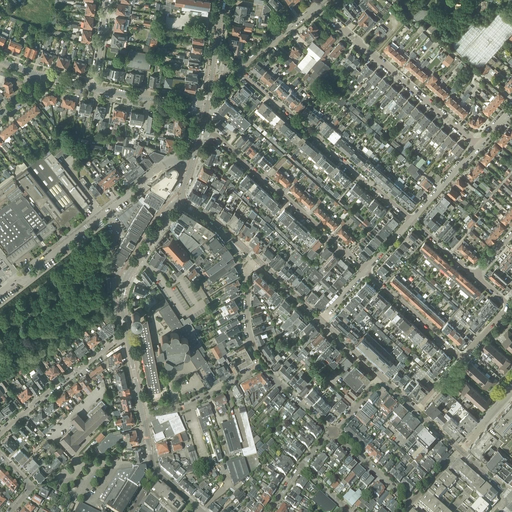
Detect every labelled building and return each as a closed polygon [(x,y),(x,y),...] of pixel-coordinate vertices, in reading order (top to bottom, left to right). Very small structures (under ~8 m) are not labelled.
[(166,0),(165,5),(163,4),(162,10),(170,11),(169,13),(180,14),(181,8),(185,8),(185,9),(188,9),(189,9),(189,11),(192,12),(193,12),(192,13),(195,14),(195,12),(196,12),(199,13),(200,11),(201,11),(200,13),(207,14),(207,10),(207,8),(208,8),(209,0),(206,0),(166,0)] [(278,11),(283,6),(277,0),(269,0),(269,1),(271,3),(270,4),(273,8),(274,7),(278,11)] [(363,0),(364,1),(367,4),(370,7),(375,12),(376,13),(379,10),(375,6),(371,1),(372,0),(363,0)] [(354,2),(353,4),(351,2),(348,5),(347,4),(345,4),(344,5),(344,6),(344,7),(347,11),(346,12),(345,13),(347,15),(349,15),(350,14),(353,17),(360,11),(356,7),(357,6),(354,2)] [(262,17),(264,5),(257,3),(255,13),(251,12),(251,15),(255,15),(259,16),(262,17)] [(267,15),(267,13),(271,9),(266,4),(264,4),(264,5),(262,17),(259,16),(258,22),(259,22),(258,26),(263,27),(263,25),(267,25),(268,16),(266,16),(266,14),(267,15)] [(236,12),(246,14),(246,11),(249,12),(249,8),(247,7),(237,6),(237,7),(236,7),(236,9),(237,9),(236,10),(236,12)] [(93,16),(94,10),(78,7),(77,9),(83,10),(85,11),(85,14),(93,16)] [(411,15),(420,22),(429,11),(427,10),(417,8),(411,15)] [(479,71),(511,33),(511,23),(498,11),(485,26),(480,22),(476,26),(471,22),(450,46),(479,71)] [(245,17),(246,14),(236,12),(235,15),(236,15),(235,16),(235,17),(235,18),(235,19),(245,21),(245,20),(247,21),(248,17),(245,17)] [(362,26),(370,17),(365,12),(362,14),(358,19),(360,20),(358,22),(360,24),(359,25),(362,27),(362,26)] [(370,17),(362,26),(368,31),(376,21),(370,17)] [(435,35),(440,28),(431,21),(426,28),(435,35)] [(315,38),(319,35),(315,30),(318,28),(314,23),(307,28),(312,35),(315,38)] [(387,31),(381,26),(379,27),(378,27),(372,34),(373,34),(372,34),(379,40),(380,40),(386,33),(385,33),(385,32),(387,31)] [(305,39),(306,41),(310,38),(312,40),(315,38),(312,35),(307,28),(300,34),(305,39)] [(151,37),(158,38),(158,32),(155,32),(155,30),(149,29),(149,33),(151,33),(151,37)] [(236,33),(233,32),(232,35),(241,37),(240,40),(247,41),(248,35),(241,33),(236,33)] [(202,43),(203,38),(203,36),(197,35),(197,34),(193,33),(192,42),(202,43)] [(327,49),(335,39),(331,35),(324,42),(321,45),(326,50),(327,49)] [(156,47),(158,38),(151,37),(151,38),(151,39),(150,39),(149,46),(156,47)] [(13,50),(16,41),(11,39),(7,47),(13,50)] [(242,50),(244,41),(231,39),(230,46),(233,47),(232,50),(236,50),(237,51),(238,52),(240,51),(240,50),(242,50)] [(402,43),(399,46),(400,48),(401,48),(403,45),(402,45),(403,44),(407,40),(406,39),(401,43),(402,43)] [(433,43),(433,42),(430,39),(427,42),(425,45),(428,48),(433,43)] [(18,52),(23,41),(20,40),(19,43),(16,41),(13,50),(18,52)] [(403,45),(401,48),(402,49),(404,47),(406,46),(410,42),(407,40),(403,44),(402,45),(403,45)] [(308,53),(297,65),(307,73),(311,67),(319,58),(325,52),(313,41),(305,50),(308,53)] [(388,44),(383,50),(385,51),(385,52),(386,53),(387,53),(388,54),(393,48),(396,44),(393,42),(390,45),(388,44)] [(340,43),(339,43),(330,53),(331,53),(329,55),(332,58),(334,56),(336,58),(345,47),(342,45),(342,44),(341,43),(340,43)] [(393,48),(388,54),(388,55),(389,56),(390,56),(392,58),(397,52),(396,50),(399,47),(396,44),(393,48)] [(32,48),(29,46),(26,45),(23,54),(29,56),(32,48)] [(35,58),(38,50),(35,49),(36,45),(33,45),(32,48),(29,56),(35,58)] [(301,52),(294,46),(293,47),(292,47),(291,48),(291,49),(288,53),(293,57),(294,56),(297,59),(300,56),(299,55),(301,52)] [(64,58),(67,49),(63,48),(60,57),(58,56),(56,64),(62,66),(64,58)] [(319,58),(323,62),(326,59),(324,58),(329,52),(327,49),(326,50),(325,52),(322,56),(319,58)] [(136,68),(141,69),(145,69),(149,70),(149,67),(150,66),(151,54),(129,50),(126,66),(136,68)] [(274,55),(278,58),(283,53),(279,50),(274,55)] [(50,54),(48,53),(46,61),(51,63),(54,53),(51,52),(50,54)] [(344,65),(346,67),(350,63),(356,56),(351,52),(350,52),(345,59),(347,61),(344,65)] [(397,52),(392,58),(395,59),(395,60),(396,61),(397,61),(402,56),(397,52)] [(450,64),(454,59),(448,55),(445,59),(450,64)] [(349,70),(352,65),(355,67),(361,60),(356,56),(350,63),(346,67),(349,70)] [(402,56),(397,61),(398,62),(398,63),(399,64),(402,66),(407,60),(402,56)] [(289,65),(293,61),(288,57),(285,60),(284,61),(289,65)] [(78,70),(81,59),(78,58),(78,61),(75,60),(73,69),(78,70)] [(331,68),(323,62),(319,58),(311,67),(315,70),(310,76),(319,82),(331,68)] [(408,62),(405,66),(406,67),(407,68),(407,69),(408,70),(409,70),(414,64),(417,61),(415,59),(413,58),(412,59),(411,58),(410,60),(408,62)] [(188,63),(188,67),(197,68),(199,68),(199,65),(198,64),(198,62),(188,60),(189,60),(183,59),(183,62),(184,62),(184,63),(188,63)] [(259,77),(266,70),(263,68),(269,61),(268,60),(266,62),(261,66),(255,73),(259,77)] [(419,68),(414,74),(416,76),(417,78),(418,77),(419,78),(424,72),(421,70),(426,64),(425,64),(428,61),(426,60),(421,65),(419,68)] [(261,66),(266,62),(264,61),(260,65),(257,63),(250,69),(255,73),(261,66)] [(293,61),(289,65),(286,68),(290,72),(297,65),(293,61)] [(419,63),(417,66),(414,64),(409,70),(410,70),(410,71),(411,72),(412,72),(414,74),(419,68),(421,65),(419,63)] [(484,76),(486,74),(491,68),(486,64),(480,72),(484,76)] [(358,81),(360,79),(362,77),(370,68),(366,65),(361,72),(363,73),(360,76),(359,78),(357,80),(358,81)] [(116,67),(114,66),(113,66),(112,69),(108,68),(106,68),(104,76),(107,77),(113,78),(115,69),(116,67)] [(271,75),(278,68),(276,66),(269,73),(267,71),(260,78),(264,82),(271,75)] [(117,67),(116,67),(115,69),(113,78),(120,80),(120,79),(122,80),(124,71),(121,71),(122,71),(118,70),(118,67),(117,67)] [(135,82),(139,83),(142,83),(144,71),(141,71),(141,69),(136,68),(135,71),(137,71),(136,73),(137,73),(135,82)] [(198,80),(198,79),(197,77),(197,75),(188,73),(186,73),(187,69),(181,69),(180,68),(180,72),(185,73),(185,74),(186,75),(185,81),(186,81),(189,81),(189,80),(196,82),(196,81),(197,81),(198,80)] [(269,86),(275,79),(273,77),(280,69),(278,68),(271,75),(264,82),(269,86)] [(368,77),(373,71),(370,68),(362,77),(360,79),(358,81),(360,83),(362,81),(363,79),(366,76),(368,77)] [(137,73),(136,73),(130,72),(129,77),(127,77),(126,80),(128,81),(135,82),(137,73)] [(366,89),(378,75),(375,72),(365,83),(367,84),(364,88),(366,89)] [(424,72),(419,78),(419,79),(420,80),(421,80),(423,82),(428,76),(424,72)] [(503,79),(499,75),(497,73),(495,72),(492,76),(495,79),(497,77),(501,80),(503,79)] [(312,78),(307,73),(304,76),(310,81),(312,78)] [(149,82),(149,85),(156,86),(158,86),(159,82),(159,81),(160,75),(156,75),(156,77),(150,76),(150,78),(149,82)] [(378,75),(366,89),(367,91),(374,83),(375,85),(381,78),(378,75)] [(430,78),(425,84),(427,86),(429,87),(430,88),(435,82),(438,79),(433,75),(430,78)] [(270,86),(274,90),(282,81),(279,77),(270,86)] [(186,81),(185,81),(182,80),(173,79),(172,79),(164,78),(163,87),(172,88),(172,87),(175,89),(177,90),(178,90),(178,89),(180,88),(181,88),(180,90),(194,92),(194,91),(195,90),(195,89),(195,88),(195,84),(192,83),(189,83),(188,83),(185,82),(186,81)] [(5,88),(12,87),(12,85),(13,82),(4,79),(2,85),(5,86),(5,88)] [(378,92),(386,82),(383,79),(377,86),(379,87),(376,90),(375,89),(369,97),(371,99),(378,92)] [(274,90),(279,94),(285,88),(287,85),(290,82),(288,80),(286,84),(283,81),(274,90)] [(510,92),(511,90),(511,85),(507,81),(505,83),(506,84),(503,87),(510,92)] [(382,94),(384,91),(390,85),(386,82),(378,92),(371,99),(370,100),(373,103),(381,93),(382,94)] [(434,92),(440,86),(435,82),(430,88),(430,89),(431,90),(432,90),(434,92)] [(244,85),(240,90),(247,96),(249,98),(254,102),(257,105),(259,102),(258,100),(257,101),(251,96),(253,93),(244,85)] [(279,94),(283,98),(289,92),(290,92),(292,90),(290,88),(287,85),(285,88),(279,94)] [(296,96),(300,92),(303,88),(301,86),(295,93),(293,91),(291,92),(285,99),(289,103),(296,96)] [(382,103),(386,99),(395,89),(391,86),(385,93),(387,95),(384,98),(383,100),(381,102),(382,103)] [(439,95),(444,90),(440,86),(434,92),(437,93),(437,94),(438,95),(439,95)] [(473,88),(470,86),(463,95),(465,96),(473,88)] [(12,87),(5,88),(6,91),(4,93),(7,97),(14,92),(13,90),(12,90),(12,87)] [(323,87),(320,92),(324,96),(328,92),(323,87)] [(247,96),(240,90),(239,89),(235,94),(242,100),(243,101),(247,96)] [(392,99),(398,92),(395,89),(386,99),(382,103),(384,105),(386,102),(388,101),(390,98),(392,99)] [(444,90),(439,95),(439,96),(439,97),(441,98),(442,98),(444,99),(449,93),(444,90)] [(294,107),(300,100),(298,98),(302,94),(300,92),(296,96),(289,103),(294,107)] [(393,102),(392,103),(393,104),(390,108),(389,108),(386,111),(388,113),(391,110),(391,109),(403,96),(400,93),(394,100),(393,102)] [(468,93),(462,101),(464,102),(467,99),(470,102),(474,96),(471,94),(470,95),(468,93)] [(495,97),(501,103),(505,98),(499,93),(495,97)] [(46,106),(50,102),(49,94),(47,95),(41,99),(46,106)] [(49,94),(50,102),(55,104),(57,96),(50,94),(49,94)] [(242,100),(235,94),(234,96),(233,95),(230,98),(231,99),(232,99),(230,101),(233,104),(235,102),(236,103),(238,105),(240,102),(241,103),(246,107),(247,105),(243,101),(242,100)] [(307,96),(306,95),(298,103),(299,104),(295,108),(296,109),(295,110),(297,112),(298,111),(299,112),(308,103),(304,100),(307,96)] [(398,107),(400,105),(401,105),(406,99),(403,96),(391,109),(391,110),(394,112),(399,107),(398,107)] [(449,106),(454,100),(450,96),(445,102),(447,104),(447,105),(448,106),(449,106)] [(497,107),(501,103),(495,97),(491,102),(497,107)] [(67,107),(69,99),(63,98),(61,108),(60,111),(59,115),(58,116),(61,117),(62,112),(63,112),(64,106),(67,107)] [(75,115),(77,105),(74,105),(75,101),(69,99),(67,107),(70,108),(70,111),(73,111),(72,115),(75,115)] [(399,117),(401,115),(411,103),(408,100),(402,107),(403,109),(401,112),(397,116),(399,117)] [(454,110),(459,104),(454,100),(449,106),(450,107),(451,108),(452,108),(454,110)] [(84,111),(86,103),(80,101),(79,106),(78,110),(78,113),(83,114),(84,111)] [(239,114),(234,109),(226,101),(218,109),(218,110),(228,119),(230,116),(231,114),(235,118),(230,124),(242,134),(251,123),(243,117),(239,114)] [(493,112),(497,107),(491,102),(487,106),(493,112)] [(84,111),(83,114),(82,119),(84,120),(85,115),(89,116),(90,113),(92,104),(86,103),(84,111)] [(258,109),(257,109),(255,112),(260,116),(262,113),(268,106),(264,103),(258,109)] [(408,113),(415,106),(411,103),(401,115),(399,117),(401,119),(403,117),(404,115),(407,112),(408,113)] [(31,108),(36,114),(40,110),(35,104),(31,108)] [(305,117),(313,109),(310,106),(311,105),(309,104),(300,113),(303,115),(302,116),(304,118),(305,117)] [(459,114),(464,108),(459,104),(454,110),(456,112),(456,113),(457,114),(458,114),(459,114)] [(98,117),(98,118),(98,119),(102,120),(103,117),(104,111),(107,111),(107,108),(105,107),(101,106),(100,106),(97,106),(95,117),(98,117)] [(266,117),(272,110),(268,106),(262,113),(260,116),(264,120),(266,117)] [(489,116),(493,112),(487,106),(483,111),(489,116)] [(31,118),(36,114),(31,108),(26,112),(31,118)] [(410,122),(411,120),(419,110),(416,108),(411,114),(412,115),(410,119),(408,120),(406,123),(403,126),(405,127),(410,122)] [(464,108),(459,114),(459,115),(460,116),(461,116),(463,118),(468,112),(464,108)] [(111,122),(112,121),(115,121),(115,122),(115,123),(114,124),(113,127),(114,129),(116,129),(117,124),(118,124),(118,123),(118,119),(120,111),(118,110),(114,109),(112,117),(110,117),(108,123),(111,124),(111,122)] [(310,122),(316,114),(318,111),(316,110),(315,111),(313,109),(305,117),(306,118),(305,119),(307,120),(308,119),(310,122)] [(271,121),(277,114),(272,110),(266,117),(271,121)] [(417,120),(423,113),(419,110),(411,120),(410,122),(405,127),(407,128),(409,125),(411,123),(413,121),(416,118),(417,120)] [(122,111),(120,111),(118,119),(118,123),(118,124),(119,124),(120,121),(124,122),(124,120),(125,120),(126,111),(122,111)] [(314,125),(320,118),(321,117),(321,116),(319,114),(321,112),(319,111),(318,112),(316,114),(310,122),(312,123),(311,124),(313,126),(314,125)] [(21,116),(26,122),(31,118),(26,112),(21,116)] [(135,113),(131,113),(130,121),(129,121),(129,124),(130,125),(135,125),(137,113),(135,113)] [(275,125),(281,118),(277,114),(271,121),(273,123),(270,126),(272,128),(275,125)] [(154,135),(156,136),(156,132),(158,117),(155,116),(149,115),(146,134),(154,135)] [(327,117),(326,117),(326,116),(325,115),(322,118),(321,117),(320,118),(314,125),(318,128),(327,118),(327,117)] [(419,127),(428,117),(424,115),(418,122),(420,123),(417,126),(416,128),(414,130),(415,132),(419,127)] [(21,126),(26,122),(21,116),(16,119),(21,126)] [(321,131),(328,123),(326,122),(329,119),(329,118),(327,117),(327,118),(318,128),(321,131)] [(324,134),(334,123),(337,119),(338,118),(336,117),(332,121),(330,124),(328,123),(321,131),(324,134)] [(419,127),(423,130),(431,120),(428,117),(419,127)] [(279,128),(285,121),(281,118),(275,125),(272,128),(273,129),(276,126),(279,128)] [(476,121),(473,118),(471,120),(470,119),(468,122),(474,127),(476,127),(476,121)] [(476,121),(476,127),(479,127),(484,121),(481,119),(480,119),(479,118),(476,121)] [(328,137),(335,129),(333,128),(336,125),(339,121),(337,119),(334,123),(324,134),(328,137)] [(180,121),(180,120),(175,120),(174,120),(174,123),(169,123),(168,124),(167,128),(168,128),(167,130),(170,130),(170,129),(173,130),(173,129),(176,129),(177,128),(184,129),(184,126),(185,125),(185,123),(185,122),(180,121)] [(226,126),(220,120),(218,123),(217,123),(215,125),(215,127),(223,134),(226,131),(224,129),(226,126)] [(99,132),(106,133),(108,122),(101,121),(99,132)] [(280,136),(283,132),(289,125),(285,121),(279,128),(281,130),(278,134),(280,136)] [(375,121),(370,126),(374,130),(379,124),(375,121)] [(8,126),(13,132),(18,128),(13,122),(8,126)] [(422,141),(436,124),(433,122),(427,128),(428,130),(426,133),(422,137),(420,139),(422,141)] [(340,129),(344,125),(342,124),(339,127),(336,130),(335,129),(328,137),(331,140),(340,129)] [(378,133),(380,131),(383,128),(379,124),(374,130),(378,133)] [(436,124),(422,141),(419,144),(421,145),(428,137),(429,136),(432,133),(434,134),(439,127),(436,124)] [(287,136),(293,129),(289,125),(283,132),(280,136),(282,137),(282,136),(285,138),(287,135),(287,136)] [(342,131),(346,127),(344,125),(340,129),(331,140),(334,143),(344,132),(342,131)] [(9,136),(13,132),(8,126),(4,129),(9,136)] [(0,134),(4,139),(9,136),(4,129),(0,132),(0,134)] [(286,144),(287,145),(292,139),(298,132),(293,129),(287,136),(289,137),(285,143),(286,144)] [(441,129),(431,140),(435,143),(435,142),(444,132),(441,129)] [(339,147),(345,140),(347,138),(344,135),(346,133),(347,132),(345,131),(344,132),(334,143),(339,147)] [(296,143),(302,136),(298,132),(292,139),(287,145),(289,146),(294,141),(296,143)] [(435,143),(432,146),(434,147),(437,143),(440,140),(441,142),(448,135),(444,132),(435,142),(435,143)] [(511,143),(511,141),(511,139),(510,138),(504,133),(502,135),(503,135),(501,138),(506,143),(508,141),(511,143)] [(159,136),(158,139),(164,140),(163,144),(171,146),(173,146),(174,146),(175,143),(173,143),(174,140),(166,139),(166,138),(162,137),(159,136)] [(240,147),(246,140),(241,136),(235,143),(240,147)] [(297,150),(300,147),(306,140),(302,136),(296,143),(298,145),(295,148),(297,150)] [(343,150),(351,141),(352,139),(348,136),(347,138),(345,140),(339,147),(343,150)] [(439,154),(441,152),(453,139),(449,136),(444,142),(445,144),(443,147),(441,149),(439,151),(437,153),(439,154)] [(346,153),(352,146),(350,145),(352,143),(356,139),(354,137),(352,139),(351,141),(343,150),(346,153)] [(503,147),(506,143),(501,138),(497,142),(503,147)] [(245,151),(252,142),(248,139),(241,147),(245,151)] [(450,148),(456,142),(453,139),(441,152),(442,153),(449,146),(450,148)] [(304,150),(310,143),(306,140),(300,147),(297,150),(294,153),(297,155),(299,151),(302,148),(304,150)] [(123,146),(121,155),(126,156),(129,157),(130,158),(133,155),(134,155),(139,144),(139,142),(136,141),(134,147),(134,148),(131,147),(123,146)] [(408,141),(402,149),(405,152),(411,144),(408,141)] [(253,143),(251,146),(250,146),(245,152),(248,154),(256,146),(259,143),(258,142),(255,144),(253,143)] [(259,146),(261,144),(259,142),(259,143),(256,146),(248,154),(251,157),(260,147),(259,146)] [(306,157),(309,154),(315,147),(310,143),(304,150),(306,152),(303,156),(306,157)] [(450,155),(447,158),(449,160),(461,146),(457,143),(451,150),(453,152),(450,155)] [(52,152),(57,158),(66,151),(61,144),(52,152)] [(136,158),(141,154),(144,147),(144,146),(139,144),(134,155),(133,155),(133,156),(136,158)] [(350,156),(358,147),(360,145),(358,144),(354,148),(352,146),(346,153),(350,156)] [(492,148),(497,153),(501,149),(495,144),(492,148)] [(121,155),(123,146),(115,145),(114,154),(121,155)] [(144,146),(144,147),(155,162),(165,154),(166,153),(147,146),(144,146)] [(210,146),(207,157),(216,160),(217,161),(218,158),(215,157),(216,154),(218,155),(219,155),(221,151),(218,149),(217,149),(213,146),(210,146)] [(461,146),(449,160),(451,161),(452,159),(454,158),(457,154),(458,155),(464,149),(461,146)] [(313,158),(319,151),(315,147),(309,154),(306,157),(307,159),(310,155),(313,158)] [(362,150),(358,147),(350,156),(354,159),(359,153),(362,150)] [(494,157),(496,155),(499,158),(501,156),(497,153),(492,148),(491,149),(490,149),(489,150),(488,151),(487,152),(494,157)] [(57,158),(52,152),(50,149),(42,156),(61,180),(64,184),(66,186),(67,187),(69,190),(70,191),(83,208),(83,207),(86,205),(87,203),(88,204),(87,203),(88,202),(90,201),(57,158)] [(365,153),(357,163),(361,166),(365,160),(367,159),(367,158),(370,156),(373,152),(369,149),(366,153),(365,153)] [(256,162),(264,153),(265,152),(263,150),(262,152),(260,154),(258,152),(253,158),(256,162)] [(365,153),(366,153),(362,150),(359,153),(354,159),(357,163),(365,153)] [(318,160),(323,154),(319,151),(313,158),(316,160),(317,161),(318,160)] [(484,156),(490,162),(494,157),(487,152),(486,152),(485,154),(485,155),(484,156)] [(325,160),(327,158),(323,154),(318,160),(317,161),(321,165),(325,160)] [(373,159),(376,155),(375,154),(372,158),(371,157),(370,156),(367,158),(367,159),(365,160),(361,166),(364,169),(373,159)] [(136,158),(133,156),(133,155),(130,158),(135,165),(135,166),(141,173),(145,170),(139,162),(136,158)] [(262,166),(270,156),(268,155),(266,158),(263,156),(257,162),(262,166)] [(62,224),(79,211),(79,210),(58,183),(61,180),(42,156),(37,160),(30,165),(16,177),(26,189),(29,193),(46,215),(48,213),(52,219),(47,223),(44,218),(42,219),(21,193),(23,192),(13,179),(1,188),(0,188),(0,241),(9,253),(6,255),(11,262),(15,259),(15,260),(27,251),(37,243),(37,242),(38,242),(38,241),(41,239),(42,238),(43,238),(52,231),(53,230),(52,230),(56,227),(57,228),(61,225),(60,225),(62,224)] [(102,160),(103,162),(105,164),(110,161),(106,156),(102,160)] [(266,170),(272,164),(274,161),(272,160),(273,159),(270,156),(262,166),(266,170)] [(486,166),(490,162),(484,156),(480,161),(486,166)] [(30,165),(37,160),(34,157),(29,161),(27,162),(30,165)] [(143,159),(141,157),(139,158),(141,160),(139,162),(145,170),(149,167),(143,159)] [(216,163),(217,161),(216,160),(207,157),(204,162),(212,165),(213,162),(216,163)] [(143,159),(149,167),(153,164),(149,158),(145,158),(143,159)] [(325,169),(331,162),(327,158),(325,160),(321,165),(324,167),(321,170),(322,172),(325,169)] [(415,165),(419,168),(426,161),(422,158),(415,165)] [(377,162),(373,159),(364,169),(368,172),(374,164),(374,165),(377,162)] [(141,173),(135,166),(134,166),(131,162),(128,164),(130,166),(137,176),(141,173)] [(329,172),(335,165),(331,162),(325,169),(329,172)] [(475,167),(480,172),(482,170),(485,173),(487,170),(479,162),(475,167)] [(233,174),(238,167),(234,163),(228,170),(233,174)] [(371,175),(380,165),(378,163),(375,166),(374,165),(374,164),(368,172),(371,175)] [(416,171),(421,175),(417,171),(418,169),(411,163),(408,167),(406,170),(413,176),(416,171)] [(126,169),(124,166),(122,164),(120,166),(126,173),(124,174),(130,182),(134,179),(126,169)] [(109,168),(118,179),(121,176),(115,169),(113,165),(109,168)] [(331,179),(331,178),(334,176),(340,169),(335,165),(329,172),(332,174),(329,178),(331,179)] [(381,171),(383,168),(380,165),(371,175),(374,178),(381,170),(381,171)] [(387,170),(389,168),(390,167),(388,165),(385,169),(382,172),(381,171),(381,170),(374,178),(378,181),(387,170)] [(134,179),(137,176),(130,166),(126,169),(134,179)] [(224,183),(217,179),(218,177),(215,175),(216,175),(215,174),(216,172),(203,166),(198,177),(199,177),(206,181),(205,182),(207,184),(213,187),(216,189),(219,191),(224,183)] [(238,167),(233,174),(237,178),(243,171),(238,167)] [(479,178),(481,176),(479,174),(480,172),(475,167),(471,171),(476,177),(477,176),(479,178)] [(106,171),(114,181),(118,179),(109,168),(106,171)] [(381,184),(387,176),(390,173),(389,172),(391,170),(389,168),(387,170),(378,181),(381,184)] [(176,173),(176,170),(173,169),(171,170),(169,171),(167,172),(167,171),(166,171),(165,172),(165,173),(151,184),(152,185),(151,188),(150,188),(154,190),(165,196),(168,191),(168,192),(171,187),(177,176),(175,175),(176,173)] [(277,180),(283,174),(278,169),(275,172),(276,173),(273,176),(275,178),(275,179),(277,180)] [(331,178),(336,182),(338,180),(344,173),(340,169),(334,176),(331,178)] [(2,173),(7,179),(11,176),(7,170),(2,173)] [(105,176),(111,184),(114,181),(106,171),(104,172),(107,175),(105,176)] [(286,176),(288,174),(286,171),(283,174),(277,180),(279,182),(280,181),(282,184),(287,178),(286,176)] [(416,182),(421,175),(416,171),(413,176),(411,178),(416,182)] [(476,177),(471,171),(470,171),(469,172),(469,173),(467,175),(470,178),(469,179),(472,181),(476,177)] [(104,178),(101,174),(100,173),(98,174),(102,179),(107,187),(111,184),(105,176),(104,178)] [(335,183),(339,187),(342,183),(348,176),(344,173),(338,180),(336,182),(335,183)] [(385,187),(393,176),(394,176),(392,175),(390,173),(387,176),(381,184),(385,187)] [(436,183),(441,178),(436,173),(431,178),(436,183)] [(241,188),(250,178),(247,175),(240,182),(241,184),(239,186),(241,188)] [(346,187),(352,180),(348,176),(342,183),(339,187),(341,188),(344,185),(346,187)] [(388,189),(394,182),(397,179),(395,178),(394,176),(393,176),(385,187),(388,189)] [(426,178),(425,176),(420,181),(420,183),(421,184),(420,185),(427,190),(433,184),(426,178)] [(89,187),(86,183),(87,182),(83,177),(79,180),(83,185),(88,191),(90,189),(96,196),(102,191),(97,184),(94,186),(92,184),(89,187)] [(107,187),(102,179),(100,180),(97,177),(96,178),(95,177),(93,179),(96,184),(98,182),(104,189),(107,187)] [(403,180),(399,177),(397,180),(397,179),(394,182),(388,189),(395,195),(401,189),(404,186),(402,184),(406,180),(404,178),(403,180)] [(197,178),(195,182),(198,184),(199,184),(202,186),(204,187),(208,190),(209,191),(210,190),(211,190),(213,187),(207,184),(205,182),(197,178)] [(230,180),(229,179),(227,178),(225,182),(224,183),(219,191),(217,195),(214,200),(216,200),(219,203),(220,201),(223,196),(221,195),(230,180)] [(247,189),(254,181),(250,178),(241,188),(243,190),(246,188),(247,189)] [(286,188),(291,182),(287,178),(282,184),(286,188)] [(465,183),(460,178),(455,184),(462,190),(467,185),(473,190),(475,188),(468,182),(467,183),(466,182),(465,183)] [(248,194),(257,184),(254,181),(247,189),(248,190),(246,192),(248,194)] [(195,182),(193,186),(207,194),(209,191),(208,190),(204,187),(202,186),(199,184),(198,184),(195,182)] [(348,196),(350,197),(359,186),(356,183),(350,191),(351,192),(348,196)] [(254,195),(261,187),(257,184),(248,194),(250,197),(253,194),(254,195)] [(293,194),(298,188),(294,184),(289,190),(293,194)] [(399,199),(405,192),(403,191),(405,189),(408,186),(405,184),(404,186),(401,189),(395,195),(399,199)] [(189,194),(188,195),(189,196),(193,198),(199,202),(202,203),(207,194),(193,186),(189,194)] [(350,197),(352,199),(355,196),(357,197),(363,190),(359,186),(350,197)] [(206,206),(216,189),(213,187),(211,190),(210,190),(209,191),(207,194),(202,203),(206,206)] [(255,201),(264,190),(261,187),(254,195),(255,196),(252,199),(255,201)] [(165,196),(154,190),(150,188),(138,199),(139,200),(152,214),(153,214),(152,214),(154,211),(155,212),(157,208),(158,209),(164,198),(165,197),(165,196)] [(297,198),(303,192),(298,188),(293,194),(296,196),(295,196),(297,198)] [(422,196),(426,192),(421,188),(419,191),(414,197),(416,198),(414,200),(413,199),(406,206),(410,209),(418,200),(417,199),(420,195),(422,196)] [(462,197),(458,194),(456,192),(451,188),(447,193),(456,200),(458,198),(462,201),(464,199),(462,197)] [(217,195),(219,191),(216,189),(206,206),(209,208),(214,200),(217,195)] [(261,201),(268,193),(264,190),(255,201),(257,203),(260,200),(261,201)] [(309,194),(305,190),(303,192),(297,198),(297,199),(299,200),(301,202),(302,201),(307,196),(309,194)] [(362,201),(369,194),(364,190),(358,197),(362,201)] [(334,193),(332,195),(337,199),(341,195),(336,191),(334,193)] [(411,193),(409,192),(407,194),(405,192),(399,199),(403,202),(411,193)] [(262,207),(271,196),(268,193),(261,201),(262,202),(260,205),(262,207)] [(406,206),(413,199),(411,197),(413,195),(413,194),(411,193),(403,202),(406,206)] [(369,194),(362,201),(367,205),(373,198),(369,194)] [(445,195),(441,199),(450,207),(452,209),(454,211),(456,209),(454,207),(449,202),(451,200),(445,195)] [(267,207),(274,199),(271,196),(262,207),(264,209),(266,206),(267,207)] [(312,200),(314,198),(311,196),(309,198),(307,196),(302,201),(306,205),(311,199),(312,200)] [(223,205),(227,199),(224,198),(222,202),(220,201),(219,203),(214,211),(218,213),(223,205)] [(233,227),(247,204),(242,199),(228,222),(233,227)] [(269,213),(278,203),(274,199),(267,207),(269,208),(267,211),(269,213)] [(315,203),(312,200),(311,199),(306,205),(310,209),(315,203)] [(371,212),(373,210),(379,203),(374,199),(368,206),(371,208),(369,211),(371,212)] [(437,203),(443,209),(445,207),(448,209),(450,207),(441,199),(437,203)] [(144,228),(153,214),(152,214),(139,200),(128,208),(118,216),(129,230),(122,242),(111,259),(121,266),(136,242),(135,242),(144,228)] [(214,211),(219,203),(216,200),(211,209),(214,211)] [(227,221),(233,212),(231,211),(233,209),(237,202),(234,201),(232,204),(231,206),(224,217),(224,218),(227,221)] [(224,217),(231,206),(232,204),(229,203),(227,202),(225,205),(226,205),(225,207),(224,207),(220,214),(224,218),(224,217)] [(278,203),(269,213),(271,215),(273,213),(275,214),(281,206),(278,203)] [(377,214),(383,207),(379,203),(373,210),(377,214)] [(432,209),(436,212),(439,209),(441,211),(442,210),(443,211),(444,209),(443,209),(437,203),(436,203),(434,205),(434,207),(432,209)] [(247,204),(233,227),(237,232),(245,219),(246,219),(249,215),(252,209),(247,204)] [(317,215),(322,209),(318,205),(313,211),(317,215)] [(321,218),(321,219),(326,213),(328,211),(324,207),(322,209),(317,215),(321,218)] [(380,217),(386,210),(383,207),(377,214),(375,216),(370,222),(367,226),(366,226),(367,228),(371,230),(376,225),(373,223),(377,218),(379,216),(380,217)] [(279,222),(288,212),(285,209),(278,217),(279,218),(277,220),(279,222)] [(432,209),(429,212),(428,212),(426,214),(426,215),(423,219),(423,220),(426,223),(432,216),(436,212),(432,209)] [(177,216),(186,223),(186,224),(187,223),(191,216),(182,210),(181,210),(177,216)] [(397,224),(399,221),(392,214),(393,213),(390,210),(386,215),(397,224)] [(284,222),(291,215),(288,212),(279,222),(281,224),(283,221),(284,222)] [(325,222),(325,223),(330,217),(326,213),(321,219),(323,221),(324,223),(325,222)] [(261,228),(266,222),(257,214),(254,218),(251,224),(249,227),(248,228),(243,236),(249,240),(251,241),(257,233),(259,231),(261,228)] [(362,223),(365,219),(364,217),(363,217),(360,214),(359,215),(357,217),(356,218),(362,222),(362,223)] [(285,228),(294,218),(291,215),(284,222),(285,223),(283,226),(285,228)] [(327,224),(329,226),(335,221),(333,219),(334,217),(332,215),(331,217),(330,217),(325,223),(327,224)] [(393,227),(397,224),(386,215),(384,217),(386,218),(388,220),(387,222),(393,227)] [(431,227),(439,217),(437,215),(434,218),(432,216),(426,223),(431,227)] [(170,227),(178,237),(186,223),(177,216),(170,227)] [(191,216),(187,223),(191,226),(197,219),(191,216)] [(465,223),(466,224),(470,228),(473,224),(475,223),(475,222),(471,218),(470,217),(468,216),(464,221),(466,222),(465,223)] [(510,221),(504,216),(502,218),(499,216),(498,218),(506,225),(510,221)] [(439,217),(431,227),(435,231),(441,224),(439,222),(441,219),(439,217)] [(291,228),(298,220),(294,218),(285,228),(287,230),(290,227),(291,228)] [(196,230),(202,222),(197,219),(191,226),(196,230)] [(386,223),(384,221),(384,220),(382,219),(380,221),(382,222),(391,231),(393,227),(387,222),(386,223)] [(292,234),(301,223),(298,220),(291,228),(292,229),(289,232),(292,234)] [(442,237),(450,228),(454,224),(450,221),(449,221),(447,220),(446,221),(443,224),(445,226),(438,233),(442,237)] [(249,227),(251,224),(248,223),(246,221),(239,233),(239,234),(243,236),(248,228),(249,227)] [(335,221),(329,226),(334,230),(339,224),(335,221)] [(391,231),(382,222),(380,221),(378,224),(380,225),(380,224),(383,227),(381,228),(388,234),(391,231)] [(502,232),(506,228),(500,223),(498,221),(496,223),(498,224),(496,227),(502,232)] [(201,233),(207,226),(202,222),(196,230),(201,233)] [(261,249),(263,251),(276,237),(279,234),(266,222),(261,228),(263,229),(267,233),(260,240),(254,247),(253,247),(258,252),(261,249)] [(191,226),(187,223),(186,224),(186,223),(178,237),(190,251),(199,243),(200,245),(207,239),(191,227),(191,226)] [(297,234),(304,226),(301,223),(292,234),(294,235),(296,233),(297,234)] [(361,223),(359,225),(360,227),(365,232),(367,230),(366,227),(361,223)] [(380,230),(378,228),(378,227),(377,225),(374,228),(385,237),(388,234),(381,228),(380,230)] [(207,226),(201,233),(207,238),(215,231),(211,229),(207,226)] [(298,239),(307,229),(304,226),(297,234),(298,235),(296,238),(298,239)] [(341,237),(346,231),(342,227),(336,233),(341,237)] [(443,237),(447,241),(457,231),(452,227),(443,237)] [(498,237),(502,232),(496,227),(492,231),(498,237)] [(382,240),(385,237),(374,228),(373,229),(377,233),(376,234),(382,240)] [(303,240),(310,232),(307,229),(298,239),(300,241),(302,239),(303,240)] [(346,231),(341,237),(343,239),(345,241),(350,235),(346,231)] [(420,239),(419,241),(416,238),(418,237),(412,231),(408,235),(417,243),(419,244),(422,241),(420,239)] [(489,235),(495,241),(498,238),(497,238),(498,237),(492,231),(489,235)] [(196,257),(206,248),(220,237),(216,232),(192,252),(196,257)] [(303,246),(304,245),(314,235),(310,232),(303,240),(304,241),(302,243),(303,244),(301,245),(303,246)] [(374,236),(372,234),(370,232),(369,234),(379,243),(382,240),(376,234),(374,236)] [(251,244),(254,247),(260,240),(258,238),(261,236),(257,233),(251,241),(250,243),(251,244)] [(377,246),(379,243),(369,234),(367,236),(371,239),(370,241),(377,246)] [(310,245),(317,238),(314,235),(304,245),(303,246),(302,248),(304,250),(303,251),(305,253),(309,249),(307,247),(309,244),(310,245)] [(350,235),(345,241),(346,243),(347,242),(349,244),(352,241),(352,242),(355,239),(350,235)] [(408,235),(406,238),(412,243),(413,242),(415,244),(417,246),(419,244),(417,243),(408,235)] [(453,246),(462,236),(460,235),(457,238),(455,236),(449,243),(453,246)] [(487,238),(484,235),(482,237),(491,245),(492,244),(495,241),(489,235),(487,238)] [(172,238),(170,236),(169,237),(168,238),(164,242),(163,243),(162,244),(163,245),(162,246),(166,251),(166,252),(166,251),(168,253),(167,253),(168,254),(168,253),(170,255),(169,255),(170,256),(170,255),(172,257),(171,257),(172,258),(172,257),(176,262),(174,264),(179,270),(183,266),(186,270),(193,263),(189,258),(186,254),(187,253),(183,248),(183,247),(182,247),(181,246),(181,245),(180,245),(179,244),(179,243),(178,243),(177,242),(177,241),(176,241),(173,237),(172,238)] [(220,237),(206,248),(211,254),(224,242),(220,237)] [(369,242),(367,240),(365,238),(363,240),(374,250),(377,246),(370,241),(369,242)] [(406,238),(403,241),(412,249),(413,250),(416,247),(415,246),(414,248),(410,245),(412,243),(406,238)] [(313,259),(319,253),(316,250),(323,243),(318,239),(311,247),(312,247),(307,254),(313,259)] [(371,253),(374,250),(363,240),(361,242),(364,244),(366,246),(364,247),(371,253)] [(412,249),(403,241),(400,244),(406,250),(407,248),(412,252),(413,250),(412,249)] [(461,252),(466,246),(468,244),(464,241),(462,243),(457,249),(461,252)] [(424,253),(429,247),(425,243),(419,249),(424,253)] [(216,257),(228,248),(227,248),(225,244),(217,250),(217,249),(212,253),(212,254),(206,258),(207,259),(202,262),(200,263),(201,264),(203,267),(204,266),(210,261),(215,257),(216,256),(216,257)] [(407,257),(409,255),(407,253),(405,251),(406,250),(400,244),(397,248),(406,256),(407,257)] [(371,253),(364,247),(363,249),(359,245),(357,247),(368,256),(371,253)] [(264,258),(274,248),(272,246),(269,250),(267,248),(261,254),(264,258)] [(319,261),(321,258),(329,249),(326,246),(320,253),(321,254),(320,256),(317,259),(319,261)] [(466,246),(461,252),(462,253),(462,254),(463,254),(463,255),(464,256),(465,256),(471,250),(466,246)] [(366,259),(368,256),(357,247),(354,250),(356,252),(358,254),(358,253),(364,259),(366,259)] [(428,257),(433,250),(429,247),(424,253),(428,257)] [(203,268),(205,270),(213,265),(230,252),(228,248),(216,257),(216,256),(215,257),(210,261),(204,266),(203,267),(203,268)] [(274,248),(264,258),(268,262),(275,255),(273,253),(276,249),(274,248)] [(406,256),(397,248),(394,251),(400,256),(402,255),(406,259),(407,257),(406,256)] [(154,254),(163,260),(166,255),(160,249),(158,252),(156,251),(154,254)] [(327,259),(333,252),(329,249),(321,258),(319,261),(321,263),(326,257),(327,259)] [(430,263),(431,262),(432,260),(438,254),(433,250),(428,257),(426,259),(430,263)] [(470,260),(475,254),(471,250),(465,256),(466,257),(466,258),(467,258),(468,259),(469,259),(470,260)] [(402,263),(403,261),(401,260),(399,258),(400,256),(394,251),(391,254),(400,262),(402,263)] [(205,270),(209,275),(226,263),(226,261),(233,256),(230,252),(213,265),(205,270)] [(270,263),(273,266),(285,254),(283,252),(281,252),(279,252),(276,256),(270,263)] [(154,254),(152,258),(160,263),(160,264),(163,266),(164,264),(161,262),(163,260),(154,254)] [(195,258),(200,263),(204,260),(199,254),(196,257),(195,258)] [(273,266),(277,270),(287,259),(287,258),(287,256),(285,254),(273,266)] [(323,276),(329,269),(339,259),(333,254),(320,268),(318,271),(323,276)] [(402,263),(400,262),(391,254),(388,257),(395,263),(398,265),(399,264),(400,265),(402,263)] [(431,262),(430,263),(434,266),(436,264),(442,258),(438,254),(432,260),(431,262)] [(475,254),(470,260),(474,263),(479,258),(475,254)] [(291,265),(283,275),(286,278),(293,272),(292,271),(295,269),(294,268),(297,265),(298,266),(305,259),(301,255),(297,259),(293,263),(291,265)] [(283,275),(291,265),(293,263),(297,259),(293,256),(285,264),(279,271),(283,275)] [(388,257),(386,260),(394,268),(396,270),(397,268),(395,266),(393,264),(395,263),(388,257)] [(160,263),(152,258),(149,262),(164,271),(165,271),(166,269),(168,266),(164,264),(163,266),(160,264),(160,263)] [(217,279),(221,276),(223,275),(229,271),(228,270),(231,267),(230,266),(236,263),(232,258),(226,263),(209,275),(208,276),(213,282),(217,279)] [(437,269),(439,270),(441,268),(446,262),(442,258),(436,264),(434,266),(437,269)] [(383,264),(389,269),(390,268),(392,270),(393,269),(394,269),(394,268),(386,260),(383,264)] [(307,265),(304,261),(299,266),(302,270),(307,265)] [(508,269),(510,267),(504,261),(500,265),(505,270),(507,267),(508,269)] [(445,272),(450,265),(446,262),(441,268),(439,270),(443,274),(445,272)] [(313,267),(309,263),(307,265),(302,270),(301,271),(299,274),(291,283),(295,286),(301,279),(299,278),(304,273),(306,270),(308,271),(310,269),(311,270),(313,267)] [(345,270),(344,271),(336,264),(335,266),(339,270),(348,278),(351,275),(345,270)] [(345,270),(351,275),(354,272),(345,264),(342,267),(345,270)] [(389,275),(390,276),(391,275),(391,276),(394,274),(391,271),(389,273),(387,271),(389,269),(383,264),(380,267),(389,275)] [(449,275),(455,269),(450,265),(445,272),(449,275)] [(201,269),(198,266),(194,268),(187,275),(191,279),(196,275),(198,277),(200,275),(198,273),(201,270),(201,269)] [(345,282),(348,278),(339,270),(335,266),(333,268),(338,272),(340,274),(339,276),(345,282)] [(493,280),(498,274),(503,270),(498,266),(491,274),(490,275),(489,276),(493,280)] [(227,275),(229,276),(229,277),(236,272),(237,271),(234,267),(229,271),(223,275),(221,276),(223,278),(227,275)] [(313,288),(319,281),(322,279),(324,276),(323,276),(318,271),(313,267),(311,270),(313,272),(306,279),(304,277),(302,280),(295,287),(304,296),(311,288),(312,289),(313,288)] [(387,280),(390,276),(389,275),(380,267),(378,269),(378,271),(383,276),(382,277),(384,279),(385,278),(387,280)] [(291,283),(299,274),(301,271),(298,268),(295,272),(288,280),(291,283)] [(331,271),(331,270),(329,269),(323,276),(324,276),(332,284),(337,289),(337,288),(338,289),(342,285),(331,275),(333,273),(331,271)] [(451,282),(454,279),(459,273),(455,269),(449,275),(452,277),(449,281),(451,282)] [(208,276),(209,275),(205,270),(201,273),(205,278),(208,276)] [(498,284),(503,278),(500,276),(505,271),(503,270),(498,274),(493,280),(498,284)] [(152,282),(144,271),(141,274),(143,277),(142,278),(143,280),(145,279),(149,285),(152,282)] [(256,283),(262,277),(256,271),(254,271),(253,273),(254,284),(256,283)] [(225,279),(227,281),(228,283),(239,276),(236,272),(229,277),(229,276),(225,279)] [(331,275),(342,285),(345,282),(339,276),(336,273),(335,274),(333,273),(331,275)] [(458,283),(463,277),(459,273),(454,279),(451,282),(449,285),(452,288),(456,283),(455,282),(456,281),(458,283)] [(507,274),(503,278),(498,284),(502,288),(503,287),(507,282),(511,278),(507,274)] [(328,288),(332,284),(324,276),(322,279),(319,281),(313,288),(312,289),(312,290),(313,291),(307,298),(312,303),(319,296),(316,293),(317,292),(320,289),(324,293),(327,289),(328,288)] [(394,286),(399,280),(395,276),(390,282),(394,286)] [(257,292),(266,281),(262,277),(256,283),(254,284),(255,291),(256,291),(257,292)] [(462,286),(468,280),(463,277),(458,283),(460,285),(458,287),(460,289),(462,286)] [(399,280),(394,286),(398,290),(403,284),(405,282),(401,278),(399,280)] [(229,290),(237,285),(240,284),(237,279),(225,287),(227,291),(228,290),(229,290)] [(472,284),(468,280),(462,286),(460,289),(465,292),(466,290),(472,284)] [(262,294),(270,285),(266,281),(257,292),(256,291),(255,291),(255,292),(254,292),(254,295),(254,297),(257,296),(258,296),(262,293),(262,294)] [(402,293),(408,288),(406,286),(408,283),(406,281),(405,282),(403,284),(398,290),(402,293)] [(193,286),(201,300),(207,296),(198,283),(193,286)] [(363,286),(372,294),(374,295),(377,292),(367,283),(365,283),(363,286)] [(332,284),(328,288),(334,292),(337,289),(332,284)] [(406,297),(412,291),(410,289),(413,286),(411,284),(408,288),(402,293),(406,297)] [(476,288),(472,284),(466,290),(465,292),(469,296),(471,294),(476,288)] [(133,292),(139,295),(145,297),(148,290),(135,285),(133,292)] [(220,298),(222,300),(224,298),(226,297),(237,290),(240,289),(237,285),(229,290),(230,292),(220,298)] [(267,298),(272,294),(275,290),(270,285),(262,294),(262,293),(258,296),(257,296),(254,297),(253,305),(262,302),(263,303),(267,298)] [(363,286),(361,289),(367,294),(368,293),(373,297),(374,296),(374,295),(372,294),(363,286)] [(471,294),(475,298),(481,292),(476,288),(471,294)] [(366,300),(368,299),(365,296),(367,294),(361,289),(358,292),(366,300)] [(224,298),(222,300),(223,301),(230,297),(231,299),(240,294),(237,290),(226,297),(224,298)] [(416,295),(418,293),(416,291),(414,293),(412,291),(406,297),(411,301),(416,295)] [(280,294),(277,292),(276,292),(273,295),(272,294),(267,298),(263,303),(263,304),(264,307),(265,307),(266,308),(267,308),(268,307),(274,301),(280,294)] [(366,300),(358,292),(355,295),(361,301),(363,299),(367,303),(369,302),(366,300)] [(320,310),(323,307),(331,298),(325,293),(314,305),(320,310)] [(372,303),(370,305),(371,307),(373,305),(376,302),(381,296),(378,293),(370,301),(372,303),(372,304),(372,303)] [(272,311),(276,307),(284,298),(280,294),(274,301),(268,307),(267,308),(266,308),(267,310),(270,313),(272,311)] [(361,306),(363,308),(364,307),(360,303),(361,301),(355,295),(353,298),(353,297),(352,299),(361,306)] [(420,299),(416,295),(411,301),(415,305),(420,299)] [(379,305),(384,299),(381,296),(376,302),(373,305),(376,308),(376,307),(379,305)] [(415,305),(419,308),(424,302),(422,301),(425,299),(422,297),(420,299),(415,305)] [(147,312),(150,317),(159,311),(159,310),(169,304),(166,300),(165,299),(149,310),(147,312)] [(278,315),(279,313),(280,312),(289,303),(285,299),(279,306),(281,308),(276,313),(278,315)] [(351,300),(349,302),(355,307),(357,306),(361,310),(363,308),(361,306),(352,299),(351,300)] [(372,315),(373,317),(379,310),(387,301),(384,299),(379,305),(376,307),(378,309),(376,311),(375,312),(372,315)] [(488,304),(495,310),(498,307),(489,299),(486,302),(488,304)] [(223,311),(236,303),(234,300),(220,307),(221,309),(223,311)] [(426,305),(429,302),(426,300),(424,303),(424,302),(419,308),(423,312),(428,306),(426,305)] [(379,310),(373,317),(375,318),(379,313),(383,309),(385,310),(390,304),(387,301),(379,310)] [(357,314),(358,313),(356,312),(354,309),(355,307),(349,302),(346,305),(355,313),(357,314)] [(483,305),(492,313),(495,310),(488,304),(486,302),(483,305)] [(229,313),(236,309),(238,307),(240,306),(238,304),(237,305),(236,303),(223,311),(221,312),(223,316),(225,315),(229,313)] [(284,320),(289,315),(287,313),(293,307),(289,303),(280,312),(279,313),(281,315),(280,317),(284,320)] [(198,349),(193,342),(190,336),(187,331),(184,328),(179,320),(169,304),(159,310),(159,311),(173,332),(172,332),(172,333),(171,333),(171,334),(170,334),(170,335),(170,336),(170,337),(168,337),(167,336),(166,336),(165,336),(164,336),(163,336),(162,336),(162,337),(161,337),(161,338),(160,339),(160,340),(160,341),(161,342),(161,343),(162,343),(162,344),(162,345),(162,346),(161,346),(160,346),(159,346),(159,347),(158,347),(158,348),(158,349),(157,349),(157,350),(153,351),(155,361),(157,360),(157,361),(162,361),(162,359),(164,359),(164,360),(164,361),(165,362),(166,362),(166,363),(167,363),(168,363),(169,363),(170,363),(170,362),(171,362),(171,361),(172,361),(172,360),(174,360),(174,361),(175,361),(175,362),(176,362),(176,363),(177,363),(178,363),(179,363),(180,363),(181,363),(181,362),(182,362),(182,361),(183,360),(183,359),(183,358),(182,357),(183,355),(184,355),(185,356),(186,356),(187,355),(188,355),(197,369),(200,365),(205,372),(210,369),(205,360),(198,349)] [(254,314),(263,311),(262,308),(264,307),(263,304),(257,307),(255,308),(254,314)] [(355,313),(346,305),(343,308),(350,314),(351,312),(356,316),(357,315),(357,314),(355,313)] [(395,308),(391,305),(382,316),(384,317),(382,319),(384,320),(385,319),(395,308)] [(482,311),(488,317),(492,313),(483,305),(482,305),(481,306),(482,307),(480,309),(479,309),(482,311)] [(433,310),(435,308),(433,306),(430,308),(428,306),(423,312),(427,316),(432,310),(433,310)] [(348,316),(350,314),(343,308),(340,312),(351,321),(352,320),(348,316)] [(391,319),(398,311),(395,308),(385,319),(384,320),(385,322),(389,318),(391,319)] [(218,319),(220,324),(230,318),(239,313),(236,309),(229,313),(225,315),(223,316),(218,319)] [(289,315),(284,320),(285,321),(281,325),(285,328),(300,313),(296,309),(290,315),(289,315)] [(357,326),(367,314),(367,313),(363,309),(349,324),(349,325),(348,324),(346,326),(345,324),(342,327),(342,328),(340,329),(343,332),(347,336),(354,329),(355,327),(357,326)] [(436,314),(439,311),(437,309),(434,312),(433,310),(432,310),(427,316),(431,320),(436,314)] [(461,315),(463,312),(463,311),(460,309),(457,312),(454,316),(456,318),(459,320),(458,321),(460,322),(461,321),(474,333),(476,330),(470,325),(467,323),(460,316),(460,315),(461,315)] [(482,311),(479,309),(478,310),(476,309),(475,311),(474,311),(476,312),(485,320),(488,317),(482,311)] [(134,322),(135,322),(136,322),(137,322),(138,322),(138,321),(139,321),(140,320),(140,319),(141,318),(141,317),(141,316),(141,315),(140,315),(140,314),(140,313),(139,312),(138,312),(138,311),(137,311),(136,311),(135,311),(134,311),(133,311),(132,312),(131,312),(131,313),(130,314),(129,315),(129,316),(129,317),(129,318),(130,319),(130,320),(131,321),(132,321),(133,322),(134,322)] [(391,326),(392,325),(401,314),(398,311),(391,319),(393,320),(389,325),(391,326)] [(435,323),(441,317),(439,316),(441,313),(439,311),(436,314),(431,320),(435,323)] [(473,315),(474,316),(476,318),(482,324),(485,320),(476,312),(474,311),(473,313),(474,314),(473,315)] [(349,325),(349,324),(350,323),(351,321),(340,312),(338,315),(338,314),(337,315),(344,320),(346,323),(348,324),(349,325)] [(290,332),(304,317),(300,313),(294,320),(285,330),(289,334),(290,332)] [(348,337),(351,339),(357,332),(360,329),(363,326),(366,323),(368,320),(371,317),(367,314),(357,326),(355,327),(354,329),(347,336),(348,337)] [(396,327),(398,325),(405,317),(401,314),(392,325),(391,326),(390,327),(392,328),(393,327),(394,326),(396,327)] [(340,326),(342,328),(342,327),(345,324),(346,323),(344,320),(337,315),(335,317),(332,320),(332,322),(336,325),(338,324),(340,326)] [(470,319),(479,327),(482,324),(476,318),(474,316),(473,315),(471,318),(470,319)] [(180,320),(179,320),(184,328),(191,324),(191,323),(192,322),(189,317),(184,320),(181,319),(180,319),(180,320)] [(297,333),(300,330),(308,321),(304,317),(290,332),(293,334),(295,331),(297,333)] [(395,328),(398,331),(408,320),(405,317),(398,325),(396,327),(395,328)] [(440,327),(447,319),(445,317),(443,319),(441,317),(435,323),(440,327)] [(219,334),(222,332),(226,329),(239,322),(237,318),(230,322),(230,323),(227,325),(219,329),(217,330),(219,334)] [(160,390),(155,361),(153,351),(147,319),(136,326),(149,392),(160,390)] [(479,327),(470,319),(469,320),(470,320),(469,321),(467,323),(470,325),(476,330),(479,327)] [(99,324),(102,328),(104,330),(107,335),(115,330),(115,328),(114,320),(113,320),(106,325),(103,320),(98,324),(99,324)] [(404,331),(411,323),(411,322),(410,321),(409,321),(408,320),(398,331),(397,333),(398,333),(399,333),(400,332),(402,334),(404,331)] [(304,338),(315,327),(310,322),(299,334),(304,338)] [(405,336),(415,326),(411,323),(404,331),(402,334),(404,336),(405,337),(405,336)] [(449,324),(447,323),(442,329),(447,334),(452,327),(451,326),(449,324)] [(451,337),(459,328),(462,324),(460,323),(458,326),(456,327),(454,329),(452,327),(447,334),(451,337)] [(391,340),(374,324),(356,344),(379,365),(384,370),(395,359),(383,348),(391,340)] [(454,340),(460,334),(458,332),(464,326),(462,324),(459,328),(451,337),(454,340)] [(265,327),(264,325),(254,329),(256,334),(270,329),(269,326),(265,327)] [(240,331),(237,326),(226,332),(227,333),(225,334),(226,335),(225,335),(222,332),(219,334),(220,335),(215,338),(218,344),(223,340),(224,340),(230,337),(240,331)] [(355,343),(365,332),(363,326),(360,329),(357,332),(351,339),(355,343)] [(411,337),(418,329),(415,326),(405,336),(405,337),(406,338),(407,337),(409,335),(411,337)] [(97,332),(103,339),(107,335),(104,330),(102,328),(97,332)] [(196,332),(194,328),(187,331),(190,336),(194,333),(196,332)] [(301,351),(308,343),(319,332),(316,328),(310,334),(305,339),(305,340),(298,348),(301,351)] [(414,340),(421,332),(418,329),(411,337),(409,339),(411,341),(411,342),(412,343),(412,342),(414,340)] [(466,335),(469,331),(467,329),(462,336),(460,334),(454,340),(458,344),(466,335)] [(506,346),(511,338),(511,339),(511,338),(511,333),(511,334),(508,330),(505,334),(508,336),(502,343),(506,346)] [(466,335),(458,344),(461,346),(462,346),(469,338),(468,337),(471,333),(469,331),(466,335)] [(314,347),(320,341),(324,337),(325,336),(320,332),(312,341),(314,343),(313,343),(312,345),(314,347)] [(417,342),(418,343),(425,335),(421,332),(414,340),(412,342),(412,343),(410,344),(412,346),(414,345),(413,344),(416,341),(417,342)] [(190,336),(193,342),(195,341),(197,340),(198,339),(194,334),(194,333),(190,336)] [(91,338),(96,344),(98,342),(99,342),(100,341),(100,340),(101,340),(96,334),(91,338)] [(227,346),(240,338),(238,334),(230,339),(231,340),(226,343),(225,343),(227,346)] [(421,346),(428,338),(425,335),(418,343),(419,344),(417,347),(418,349),(421,346)] [(72,338),(75,341),(75,342),(76,342),(77,343),(77,344),(79,346),(84,353),(86,351),(87,351),(88,350),(89,349),(84,343),(82,341),(80,343),(77,340),(74,336),(72,338)] [(91,338),(89,336),(84,339),(86,342),(91,348),(91,347),(92,347),(94,346),(94,345),(96,344),(91,338)] [(267,336),(256,340),(258,345),(265,342),(264,340),(268,338),(267,336)] [(324,337),(320,341),(322,342),(315,349),(317,351),(319,350),(321,352),(331,342),(326,338),(325,339),(324,337)] [(240,338),(227,346),(228,348),(234,345),(235,346),(242,342),(240,338)] [(286,345),(287,346),(289,344),(292,340),(289,338),(287,340),(285,338),(282,341),(284,342),(285,344),(286,344),(286,345)] [(431,341),(428,338),(421,346),(424,349),(431,341)] [(193,342),(198,349),(202,347),(198,339),(197,340),(195,341),(193,342)] [(485,352),(492,345),(490,343),(492,341),(490,339),(481,348),(485,352)] [(225,343),(226,343),(224,340),(223,340),(218,344),(216,345),(210,349),(216,359),(219,364),(222,361),(225,359),(223,356),(222,355),(227,353),(224,348),(227,346),(225,343)] [(73,343),(76,348),(74,350),(79,357),(80,356),(81,356),(82,355),(84,353),(79,346),(77,344),(77,343),(76,342),(75,342),(75,341),(73,343)] [(421,355),(423,357),(425,355),(435,344),(431,341),(424,349),(422,351),(424,353),(421,355)] [(321,362),(335,347),(331,343),(321,353),(317,357),(317,358),(314,361),(318,365),(319,364),(321,362)] [(272,352),(268,345),(267,344),(260,349),(266,356),(272,352)] [(427,355),(429,357),(438,347),(435,344),(425,355),(423,357),(422,357),(424,358),(427,355)] [(241,352),(245,359),(248,364),(253,361),(246,350),(246,349),(244,345),(235,349),(236,350),(238,354),(241,352)] [(489,356),(495,348),(492,345),(485,352),(489,356)] [(395,358),(396,358),(397,357),(403,350),(398,346),(397,347),(391,353),(391,354),(395,358)] [(323,369),(328,364),(329,363),(332,359),(332,358),(340,351),(335,347),(321,362),(319,364),(318,365),(314,370),(318,374),(323,369)] [(438,353),(448,362),(451,359),(439,348),(436,351),(438,353)] [(495,348),(489,356),(493,359),(499,352),(495,348)] [(279,353),(280,352),(278,349),(273,353),(272,352),(266,356),(268,360),(277,354),(279,353)] [(225,359),(227,364),(229,363),(226,357),(234,353),(233,350),(223,356),(225,359)] [(397,357),(403,363),(409,356),(403,350),(397,357)] [(67,354),(73,361),(75,360),(76,360),(77,359),(77,358),(72,351),(67,354)] [(110,374),(117,367),(116,365),(115,362),(122,361),(120,353),(119,352),(113,353),(114,355),(110,356),(105,360),(101,363),(110,374)] [(339,362),(345,356),(341,352),(334,360),(333,360),(332,359),(329,363),(334,367),(339,362)] [(496,362),(503,355),(499,352),(493,359),(496,362)] [(268,360),(271,364),(279,359),(281,356),(280,355),(279,353),(277,354),(268,360)] [(438,353),(436,355),(439,357),(438,359),(445,365),(448,362),(438,353)] [(71,363),(73,361),(67,354),(62,358),(68,365),(69,365),(71,364),(71,363)] [(311,363),(307,359),(309,357),(307,355),(306,356),(305,357),(302,360),(303,361),(305,363),(309,366),(311,363)] [(503,355),(496,362),(500,366),(507,358),(503,355)] [(345,356),(339,362),(346,369),(352,362),(347,358),(345,356)] [(432,356),(431,358),(432,359),(442,368),(445,365),(438,359),(436,360),(432,356)] [(276,370),(282,364),(281,363),(284,360),(281,357),(273,366),(276,370)] [(400,366),(403,363),(397,357),(396,358),(395,358),(384,370),(390,376),(391,375),(400,366)] [(433,364),(432,365),(439,372),(442,368),(432,359),(431,358),(428,361),(430,362),(431,361),(433,364)] [(507,358),(500,366),(503,368),(500,371),(504,374),(507,371),(504,368),(510,362),(507,358)] [(238,370),(248,364),(245,359),(235,365),(234,362),(230,364),(229,364),(234,373),(238,370)] [(62,370),(66,367),(61,360),(56,363),(62,370)] [(226,368),(222,361),(219,364),(226,377),(231,374),(227,367),(226,368)] [(467,372),(474,365),(470,361),(461,371),(463,373),(465,370),(467,372)] [(37,371),(31,375),(40,388),(40,387),(41,386),(41,387),(43,385),(43,384),(44,384),(45,384),(45,383),(46,382),(45,380),(44,380),(43,379),(43,378),(41,375),(40,375),(40,374),(43,371),(37,362),(33,365),(37,371)] [(410,368),(412,370),(416,373),(421,367),(415,362),(410,368)] [(439,372),(432,365),(431,366),(428,364),(428,363),(427,362),(425,364),(426,366),(437,375),(439,372)] [(94,368),(98,373),(104,368),(100,363),(94,368)] [(287,367),(290,365),(287,363),(284,366),(283,365),(278,371),(281,374),(287,369),(287,367)] [(396,382),(406,371),(402,367),(405,364),(403,363),(400,366),(391,375),(393,377),(392,378),(396,382)] [(53,371),(55,375),(57,374),(58,374),(59,373),(60,372),(60,371),(54,364),(50,368),(53,371)] [(219,364),(215,366),(218,372),(217,372),(221,379),(226,377),(219,364)] [(434,378),(437,375),(426,366),(425,364),(423,367),(424,368),(425,367),(428,370),(426,371),(434,378)] [(291,371),(293,369),(291,368),(292,367),(290,365),(287,367),(287,369),(281,374),(285,378),(290,372),(291,371)] [(367,384),(371,380),(370,379),(355,365),(349,372),(343,378),(356,390),(358,389),(365,381),(367,384)] [(474,365),(467,372),(471,376),(477,368),(474,365)] [(408,393),(419,380),(426,373),(427,373),(421,367),(416,373),(413,376),(416,379),(414,381),(412,379),(403,388),(408,393)] [(53,376),(55,375),(53,371),(50,368),(45,371),(50,379),(51,378),(52,378),(53,378),(53,376)] [(100,376),(98,373),(94,368),(88,373),(92,378),(94,380),(98,377),(101,381),(103,379),(102,378),(101,376),(100,376)] [(294,368),(293,369),(291,371),(290,372),(285,378),(288,381),(293,375),(292,374),(293,373),(295,371),(295,370),(296,370),(294,368)] [(408,375),(412,370),(410,368),(406,371),(396,382),(401,386),(407,379),(410,376),(408,375)] [(477,368),(471,376),(475,379),(481,372),(477,368)] [(115,379),(125,377),(123,371),(123,369),(119,369),(120,372),(117,372),(115,374),(116,376),(115,377),(115,379)] [(207,375),(202,378),(204,381),(205,383),(206,383),(207,386),(208,385),(209,386),(212,383),(213,382),(212,380),(210,377),(214,375),(210,369),(205,372),(207,375)] [(346,369),(340,375),(343,378),(349,372),(346,369)] [(289,382),(293,385),(298,379),(303,374),(300,372),(296,376),(295,377),(294,376),(289,382)] [(478,382),(485,375),(481,372),(475,379),(478,382)] [(426,388),(424,386),(431,377),(426,373),(419,380),(408,393),(416,400),(417,399),(419,401),(429,390),(429,389),(428,388),(427,388),(426,388)] [(321,380),(322,379),(317,374),(314,377),(319,382),(321,380)] [(83,386),(82,387),(88,394),(92,390),(89,387),(86,383),(90,380),(89,380),(90,379),(89,378),(87,377),(86,375),(78,381),(83,386)] [(293,385),(296,388),(304,379),(306,377),(304,375),(299,380),(298,379),(293,385)] [(482,386),(489,378),(485,375),(478,382),(482,386)] [(257,377),(253,379),(257,387),(259,390),(263,387),(260,382),(257,377)] [(489,378),(482,386),(486,389),(492,382),(495,385),(498,382),(494,378),(491,381),(489,378)] [(30,384),(29,383),(26,379),(24,380),(25,383),(28,386),(33,392),(35,391),(36,391),(37,390),(37,389),(38,389),(33,382),(30,384)] [(253,379),(249,382),(255,392),(259,390),(257,387),(253,379)] [(260,382),(263,387),(263,388),(269,383),(265,379),(263,381),(260,382)] [(304,379),(296,388),(299,391),(308,382),(304,379)] [(365,386),(367,384),(365,381),(358,389),(360,392),(365,386)] [(79,396),(81,394),(79,391),(82,389),(77,382),(72,386),(77,393),(79,396)] [(249,382),(245,384),(249,391),(250,391),(252,394),(255,392),(249,382)] [(309,382),(300,392),(303,396),(310,389),(308,388),(311,384),(309,382)] [(463,393),(470,386),(466,382),(460,389),(457,386),(454,390),(458,394),(461,391),(463,393)] [(20,383),(18,385),(27,397),(29,396),(30,396),(31,395),(31,394),(32,394),(27,387),(24,389),(20,383)] [(272,387),(269,383),(263,388),(260,392),(259,393),(259,396),(265,391),(266,392),(272,387)] [(249,391),(245,384),(240,386),(246,397),(249,396),(247,392),(249,391)] [(27,397),(18,385),(16,386),(19,391),(20,391),(20,392),(17,394),(22,401),(23,401),(24,401),(25,400),(25,399),(27,397)] [(79,396),(77,393),(72,386),(67,390),(72,396),(74,394),(77,398),(78,397),(79,396)] [(470,386),(463,393),(467,397),(474,389),(470,386)] [(359,394),(352,387),(351,388),(348,391),(348,392),(345,395),(344,395),(351,401),(352,401),(351,401),(355,398),(355,397),(358,394),(359,394)] [(446,394),(448,392),(443,387),(433,398),(433,399),(434,400),(433,401),(432,400),(432,401),(425,409),(429,413),(446,394)] [(244,398),(239,390),(238,388),(233,390),(235,393),(233,394),(235,397),(237,400),(240,398),(241,399),(244,398)] [(474,389),(467,397),(471,400),(477,393),(474,389)] [(267,406),(268,405),(274,399),(273,398),(278,393),(275,390),(267,398),(267,399),(263,403),(267,406)] [(313,396),(316,393),(315,392),(316,391),(315,390),(312,394),(310,392),(305,398),(308,401),(313,396)] [(374,396),(375,397),(379,401),(386,394),(382,390),(381,391),(378,393),(374,396)] [(68,403),(66,401),(70,398),(65,392),(60,396),(65,402),(71,409),(73,408),(69,403),(68,403)] [(440,410),(453,397),(448,392),(446,394),(429,413),(433,417),(439,410),(440,411),(440,410)] [(318,394),(318,393),(317,394),(316,393),(313,396),(308,401),(312,404),(317,399),(315,397),(318,394)] [(475,403),(481,396),(477,393),(471,400),(475,403)] [(316,409),(326,398),(329,395),(327,394),(326,396),(325,396),(320,402),(318,400),(312,405),(316,409)] [(378,412),(380,411),(389,400),(391,399),(386,394),(379,401),(373,408),(378,412)] [(278,403),(284,398),(280,395),(270,406),(268,405),(267,406),(265,408),(267,410),(270,406),(273,409),(274,407),(278,403)] [(71,409),(65,402),(60,396),(55,400),(60,406),(62,404),(64,406),(65,406),(69,412),(71,410),(71,409)] [(221,406),(223,405),(226,403),(222,396),(217,399),(221,406)] [(478,407),(485,400),(481,396),(475,403),(478,407)] [(333,413),(337,417),(349,404),(344,400),(342,397),(333,407),(330,411),(333,413)] [(375,397),(369,404),(373,408),(379,401),(375,397)] [(435,418),(438,421),(448,411),(448,410),(454,404),(457,401),(453,397),(440,410),(441,411),(435,418)] [(278,411),(281,407),(287,400),(284,398),(278,403),(274,407),(278,411)] [(328,400),(326,398),(316,409),(320,412),(328,404),(329,403),(327,401),(328,400)] [(485,400),(478,407),(482,410),(491,400),(489,398),(486,401),(485,400)] [(11,401),(10,399),(7,401),(9,403),(10,404),(14,409),(20,404),(16,399),(13,402),(12,400),(11,401)] [(216,409),(219,408),(221,406),(217,399),(212,402),(216,409)] [(378,415),(378,418),(380,420),(396,403),(391,399),(380,411),(378,412),(379,413),(380,414),(378,415)] [(503,442),(500,445),(511,455),(511,399),(488,428),(499,437),(503,442)] [(60,439),(71,452),(78,446),(81,445),(80,441),(87,435),(86,434),(104,417),(108,421),(111,418),(105,411),(104,409),(106,408),(103,405),(105,404),(102,400),(87,414),(90,417),(85,422),(77,414),(71,419),(76,424),(60,439)] [(48,405),(53,411),(58,407),(53,401),(48,405)] [(132,407),(131,401),(124,403),(122,403),(117,404),(118,406),(117,407),(118,410),(120,410),(132,407)] [(438,421),(442,424),(452,413),(453,414),(461,404),(457,401),(454,404),(448,410),(448,411),(438,421)] [(9,403),(1,409),(6,415),(14,409),(10,404),(9,403)] [(282,419),(285,416),(288,413),(288,412),(293,406),(290,403),(284,409),(286,411),(283,414),(282,414),(283,415),(280,418),(282,419)] [(380,420),(380,421),(384,424),(387,421),(386,420),(392,413),(393,414),(399,407),(396,403),(380,420)] [(328,404),(320,412),(323,415),(329,410),(328,410),(331,407),(328,405),(328,404)] [(48,415),(53,411),(48,405),(43,409),(48,415)] [(204,406),(207,414),(208,414),(209,417),(211,417),(212,419),(214,418),(212,412),(211,412),(208,405),(204,406)] [(368,418),(370,420),(374,417),(377,413),(368,405),(361,412),(368,419),(368,418)] [(459,440),(478,420),(461,405),(443,425),(459,440)] [(204,406),(201,408),(204,415),(203,418),(204,420),(205,421),(205,422),(205,423),(206,424),(209,423),(207,419),(209,418),(209,417),(208,414),(207,414),(204,406)] [(292,416),(297,410),(293,406),(288,412),(288,413),(285,416),(286,418),(287,417),(290,414),(292,416)] [(392,424),(404,411),(400,407),(393,415),(396,417),(395,417),(394,417),(389,422),(392,424)] [(198,420),(202,431),(208,429),(206,424),(205,423),(205,422),(205,421),(204,420),(203,418),(204,415),(201,408),(197,410),(200,417),(197,418),(198,420)] [(36,414),(41,420),(46,416),(42,410),(36,414)] [(332,422),(337,417),(333,413),(330,411),(324,416),(331,422),(332,422)] [(404,411),(392,424),(390,426),(395,429),(408,415),(404,411)] [(115,420),(115,423),(121,422),(124,421),(126,421),(134,419),(133,415),(129,415),(128,413),(125,414),(125,415),(122,415),(123,419),(121,419),(115,420)] [(366,428),(371,423),(360,413),(356,418),(366,428)] [(36,424),(41,420),(36,414),(32,418),(36,424)] [(174,437),(185,433),(177,414),(159,418),(160,420),(160,421),(157,422),(157,421),(151,424),(153,430),(152,430),(155,438),(154,438),(155,441),(154,442),(155,443),(156,444),(170,438),(174,437)] [(295,422),(299,417),(296,414),(291,419),(295,422)] [(400,435),(414,420),(410,416),(408,416),(395,430),(400,435)] [(116,425),(122,424),(123,429),(125,428),(133,427),(133,424),(134,424),(134,419),(126,421),(124,421),(121,422),(115,423),(116,425)] [(358,422),(355,419),(344,431),(344,432),(347,435),(358,422)] [(414,420),(400,435),(406,440),(419,426),(419,425),(414,420)] [(32,433),(33,431),(32,430),(35,427),(29,421),(24,425),(30,431),(32,433)] [(381,427),(384,424),(380,421),(375,427),(379,430),(381,427)] [(229,454),(241,451),(232,422),(220,425),(229,454)] [(347,435),(350,438),(356,431),(355,430),(360,424),(358,422),(347,435)] [(308,426),(319,436),(322,432),(316,427),(314,425),(313,426),(310,423),(308,426)] [(30,437),(32,435),(29,431),(23,425),(18,430),(22,433),(19,435),(21,437),(23,439),(26,442),(28,440),(27,438),(29,436),(30,437)] [(305,428),(308,431),(308,432),(310,433),(316,439),(319,436),(308,426),(305,428)] [(362,432),(365,428),(363,426),(358,433),(356,431),(350,438),(354,441),(362,432)] [(408,442),(404,446),(409,451),(416,443),(426,432),(421,427),(419,430),(415,434),(414,436),(409,441),(408,442)] [(362,432),(354,441),(357,444),(363,438),(366,435),(364,433),(367,430),(365,428),(362,432)] [(499,437),(488,428),(485,430),(486,431),(484,434),(483,433),(470,448),(486,462),(488,460),(483,455),(499,437)] [(136,433),(136,431),(129,432),(112,435),(112,432),(109,433),(100,442),(96,445),(102,453),(106,450),(114,444),(117,443),(122,446),(127,446),(127,447),(131,448),(131,446),(138,445),(138,442),(138,441),(139,441),(137,435),(137,434),(136,433)] [(180,444),(180,445),(188,441),(186,435),(189,434),(189,432),(188,432),(186,433),(185,433),(174,437),(170,438),(171,439),(172,439),(177,437),(178,441),(179,441),(180,444)] [(438,443),(426,432),(416,443),(428,454),(438,443)] [(100,442),(105,437),(100,433),(96,438),(100,442)] [(300,435),(310,445),(314,441),(306,434),(304,435),(302,433),(300,435)] [(296,439),(307,449),(310,445),(300,435),(296,439)] [(363,438),(357,444),(360,447),(369,438),(367,436),(364,439),(363,438)] [(7,448),(13,441),(9,437),(2,443),(7,448)] [(155,447),(156,452),(157,452),(172,447),(180,444),(179,441),(178,441),(177,437),(172,439),(173,441),(172,441),(171,442),(171,443),(167,444),(167,445),(166,445),(166,443),(160,445),(161,445),(155,447)] [(360,447),(364,450),(372,441),(371,439),(369,438),(360,447)] [(266,445),(268,447),(269,448),(274,443),(271,440),(266,444),(266,445)] [(13,441),(7,448),(11,452),(18,446),(13,441)] [(255,447),(258,450),(263,446),(260,442),(255,447)] [(296,450),(302,455),(305,451),(294,442),(292,444),(295,447),(294,448),(296,450)] [(330,457),(336,451),(339,448),(333,443),(333,442),(332,442),(332,443),(324,451),(327,454),(330,457)] [(368,454),(377,445),(374,442),(365,451),(368,454)] [(182,450),(180,445),(180,444),(172,447),(157,452),(158,458),(169,455),(168,453),(171,452),(171,454),(182,450)] [(300,458),(302,455),(296,450),(294,448),(295,447),(292,444),(290,447),(288,448),(291,451),(294,453),(300,458)] [(434,459),(443,448),(444,448),(439,444),(427,457),(432,461),(434,459)] [(28,449),(24,445),(14,456),(18,460),(24,453),(28,449)] [(53,453),(54,453),(58,449),(54,445),(49,450),(53,454),(53,453)] [(377,451),(380,448),(377,445),(368,454),(372,457),(377,451)] [(378,452),(377,451),(372,457),(375,460),(385,449),(386,448),(384,446),(378,452)] [(54,453),(57,457),(60,454),(63,451),(60,447),(58,449),(54,453)] [(133,448),(131,448),(127,447),(126,450),(132,451),(133,450),(134,454),(132,454),(131,454),(130,454),(131,457),(134,456),(134,455),(136,455),(142,454),(141,449),(136,450),(135,448),(133,448)] [(192,465),(199,463),(193,447),(187,449),(187,450),(190,460),(192,465)] [(245,449),(247,457),(256,454),(256,453),(255,447),(249,448),(245,449)] [(495,451),(491,447),(485,454),(489,457),(495,451)] [(288,448),(286,452),(285,452),(297,462),(300,458),(294,453),(291,451),(288,448)] [(447,451),(443,448),(434,459),(432,461),(436,465),(439,467),(441,464),(442,465),(450,456),(447,453),(447,451)] [(219,449),(214,450),(218,462),(223,461),(219,449)] [(338,459),(344,452),(340,449),(334,455),(335,457),(331,461),(330,462),(328,462),(326,465),(328,467),(333,462),(335,460),(336,461),(338,459)] [(385,449),(375,460),(378,463),(384,457),(383,456),(387,451),(385,449)] [(511,465),(505,459),(507,457),(498,449),(488,460),(486,462),(485,463),(494,470),(494,471),(495,470),(506,480),(507,480),(509,480),(510,480),(511,476),(511,465)] [(57,457),(50,464),(53,467),(55,469),(61,463),(62,465),(64,464),(66,461),(65,460),(67,458),(62,453),(63,451),(60,454),(57,457)] [(338,466),(347,455),(344,452),(338,459),(336,461),(335,460),(333,462),(328,467),(329,468),(330,469),(335,464),(338,466)] [(417,465),(421,461),(423,458),(427,455),(423,452),(416,459),(413,462),(414,462),(417,465)] [(22,464),(28,457),(24,453),(18,460),(22,464)] [(392,456),(390,455),(389,453),(379,464),(382,467),(388,462),(387,461),(392,456)] [(327,460),(324,458),(320,454),(317,459),(324,465),(324,466),(326,468),(328,467),(326,465),(324,463),(327,460)] [(160,468),(165,472),(168,468),(168,467),(172,464),(173,463),(173,462),(174,462),(179,461),(178,456),(172,457),(169,457),(158,461),(160,466),(161,467),(160,468)] [(285,464),(291,469),(294,465),(284,458),(282,456),(280,458),(280,459),(282,461),(282,462),(285,464)] [(27,469),(27,470),(33,464),(38,459),(36,458),(34,459),(33,457),(24,466),(27,469)] [(234,487),(249,475),(243,458),(226,463),(234,487)] [(288,472),(291,469),(285,464),(282,462),(282,461),(280,459),(280,458),(280,459),(278,461),(280,463),(279,465),(288,472)] [(393,465),(397,460),(394,458),(384,469),(388,472),(394,466),(393,465)] [(42,464),(45,462),(42,459),(40,461),(38,459),(33,464),(27,470),(31,473),(38,467),(40,465),(41,466),(42,464)] [(344,468),(339,474),(341,475),(342,474),(344,473),(343,473),(353,462),(349,459),(343,467),(344,468)] [(323,472),(326,470),(322,467),(323,466),(316,460),(313,463),(323,472)] [(425,464),(431,470),(435,466),(428,460),(426,462),(427,462),(425,464)] [(165,472),(169,475),(177,466),(176,467),(177,468),(180,465),(181,466),(183,468),(189,466),(188,461),(187,461),(187,462),(180,464),(179,461),(174,462),(173,462),(173,463),(172,464),(168,467),(168,468),(165,472)] [(348,474),(350,473),(357,466),(353,462),(343,473),(344,473),(342,474),(344,475),(345,474),(345,475),(347,473),(348,474)] [(485,484),(460,462),(458,462),(452,469),(455,472),(454,473),(457,476),(459,474),(461,475),(472,485),(470,488),(476,494),(485,484)] [(177,466),(169,475),(177,481),(180,478),(181,478),(185,473),(186,475),(193,472),(194,475),(200,473),(199,470),(201,470),(199,463),(192,465),(189,466),(183,468),(181,466),(180,465),(177,468),(176,467),(177,466)] [(321,475),(323,472),(313,463),(310,467),(317,474),(318,472),(321,475)] [(45,475),(53,467),(50,464),(48,465),(46,467),(47,468),(46,470),(36,479),(40,482),(46,476),(45,475)] [(276,464),(274,467),(272,469),(275,471),(276,472),(277,470),(285,476),(288,472),(279,465),(278,466),(276,464)] [(428,474),(431,470),(425,464),(423,467),(422,466),(421,468),(428,474)] [(393,478),(394,478),(399,472),(402,468),(403,467),(401,465),(396,470),(395,469),(390,474),(393,478)] [(46,468),(45,468),(43,466),(39,469),(32,475),(36,479),(46,470),(47,468),(46,467),(46,468)] [(126,483),(138,490),(146,476),(146,473),(144,471),(143,469),(143,467),(118,472),(109,488),(112,490),(119,479),(126,483)] [(347,486),(361,470),(358,467),(349,476),(350,477),(344,484),(343,482),(334,491),(338,495),(344,489),(343,487),(346,485),(347,486)] [(396,480),(402,475),(403,474),(405,472),(405,471),(404,470),(403,469),(404,467),(403,467),(402,468),(399,472),(394,478),(396,480)] [(424,478),(426,476),(427,475),(418,467),(415,470),(416,470),(419,473),(418,473),(419,475),(418,477),(421,480),(423,478),(424,478)] [(405,476),(410,471),(408,469),(405,471),(405,472),(403,474),(402,475),(396,480),(399,483),(405,477),(405,476)] [(346,488),(348,490),(357,480),(358,481),(365,473),(361,470),(347,486),(346,485),(343,487),(344,489),(345,489),(346,488)] [(273,474),(272,473),(270,477),(271,478),(280,484),(282,480),(274,474),(273,474)] [(442,479),(452,487),(457,481),(448,473),(442,479)] [(359,482),(361,483),(358,486),(360,488),(370,478),(366,474),(359,482)] [(401,484),(404,487),(410,482),(414,476),(412,475),(408,480),(406,479),(401,484)] [(5,486),(11,480),(7,476),(2,482),(5,486)] [(277,488),(280,484),(271,478),(269,481),(271,482),(270,484),(277,488)] [(334,481),(330,478),(326,483),(330,487),(334,481)] [(347,504),(352,508),(354,505),(358,501),(360,498),(363,496),(360,493),(361,491),(365,487),(367,488),(373,481),(370,478),(360,488),(358,491),(358,492),(355,495),(347,504)] [(112,490),(109,488),(100,501),(104,503),(101,508),(103,511),(123,511),(138,490),(126,483),(119,479),(112,490)] [(308,491),(310,488),(308,487),(309,485),(301,479),(296,486),(304,492),(306,490),(308,491)] [(416,481),(415,480),(414,479),(411,483),(410,482),(404,487),(408,490),(416,481)] [(442,497),(452,487),(442,479),(433,489),(442,497)] [(9,490),(15,483),(11,480),(5,486),(9,490)] [(188,484),(187,482),(184,480),(181,484),(179,486),(183,490),(188,484)] [(188,484),(183,490),(187,493),(192,487),(190,485),(195,482),(193,480),(188,484)] [(416,481),(408,490),(411,493),(420,483),(417,480),(416,481)] [(334,491),(339,486),(335,482),(330,487),(334,491)] [(3,496),(8,500),(10,498),(8,496),(8,494),(9,493),(12,495),(13,494),(19,488),(15,483),(9,490),(7,492),(5,494),(3,496)] [(151,494),(148,498),(149,499),(159,507),(161,508),(162,509),(166,511),(165,511),(180,511),(185,506),(181,503),(182,502),(173,495),(172,496),(169,494),(170,493),(159,484),(159,485),(158,486),(158,485),(152,492),(153,492),(151,494)] [(194,484),(192,487),(187,493),(191,496),(198,488),(194,484)] [(263,487),(274,495),(277,490),(270,485),(268,487),(264,484),(263,487)] [(374,494),(380,487),(376,484),(375,485),(374,485),(370,490),(374,494)] [(492,491),(487,486),(485,484),(476,494),(483,501),(485,498),(492,491)] [(57,500),(58,497),(52,495),(54,492),(51,491),(43,487),(41,492),(52,497),(57,500)] [(198,502),(203,497),(201,496),(203,494),(204,494),(205,494),(206,492),(207,491),(209,488),(207,487),(205,489),(202,492),(200,491),(194,499),(197,501),(198,502)] [(271,499),(274,495),(263,487),(261,489),(265,492),(264,494),(271,499)] [(374,494),(371,497),(376,501),(383,493),(383,492),(384,491),(380,487),(374,494)] [(204,494),(203,494),(201,496),(203,497),(198,502),(200,504),(204,506),(210,499),(206,496),(212,490),(209,488),(207,491),(206,492),(205,494),(204,494)] [(291,493),(307,504),(309,502),(298,495),(300,493),(294,489),(291,493)] [(439,501),(442,497),(433,489),(420,504),(428,511),(431,511),(438,504),(434,500),(435,498),(439,501)] [(232,496),(235,499),(240,494),(237,490),(232,496)] [(355,495),(352,493),(350,491),(343,499),(347,504),(355,495)] [(492,509),(492,508),(498,502),(497,500),(497,497),(498,496),(497,496),(498,496),(492,491),(485,498),(483,501),(492,509)] [(57,500),(52,497),(41,492),(39,496),(46,500),(47,498),(56,502),(57,500)] [(331,511),(336,507),(320,492),(311,501),(319,508),(322,511),(323,511),(331,511)] [(379,500),(376,504),(379,506),(380,505),(383,502),(384,501),(386,498),(389,495),(386,492),(385,492),(378,499),(379,500)] [(239,504),(246,497),(242,493),(235,500),(239,504)] [(307,504),(291,493),(288,497),(299,504),(300,502),(306,506),(307,504)] [(257,498),(267,504),(270,500),(263,496),(262,497),(259,495),(257,498)] [(387,503),(396,511),(399,508),(400,507),(397,504),(396,505),(392,501),(391,502),(390,502),(393,499),(389,495),(386,498),(389,500),(388,501),(387,503)] [(39,506),(43,500),(35,496),(32,501),(39,506)] [(264,509),(267,504),(257,498),(255,500),(258,502),(257,504),(264,509)] [(288,498),(285,501),(293,507),(296,508),(298,505),(288,498)] [(146,503),(144,507),(150,511),(165,511),(166,511),(162,509),(161,508),(159,507),(149,499),(146,503)] [(223,501),(221,499),(218,502),(215,505),(213,504),(208,510),(209,511),(212,511),(220,504),(220,505),(223,501)] [(220,504),(212,511),(219,511),(221,511),(220,510),(225,503),(223,501),(220,505),(220,504)] [(366,503),(363,506),(365,508),(368,510),(375,503),(373,501),(368,506),(366,503)] [(479,511),(487,511),(489,510),(480,501),(475,507),(479,511)] [(256,511),(261,511),(263,510),(256,505),(255,505),(255,504),(253,503),(252,505),(250,508),(256,511)] [(291,511),(289,510),(290,508),(283,503),(280,508),(286,511),(291,511)] [(376,504),(375,503),(368,510),(370,511),(373,509),(372,508),(376,504)] [(387,503),(384,506),(385,507),(384,508),(385,509),(388,511),(395,511),(396,511),(387,503)]
